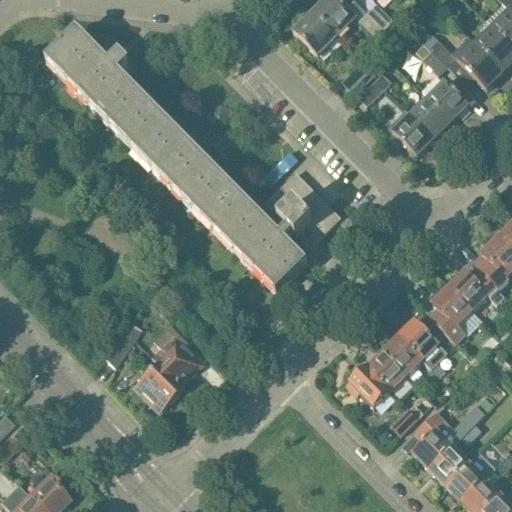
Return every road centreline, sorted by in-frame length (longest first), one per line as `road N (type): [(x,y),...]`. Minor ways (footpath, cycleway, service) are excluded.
road 1 (residential): [(431,221),(221,21)]
road 2 (tertiary): [(156,497),(0,328)]
road 3 (residential): [(278,373),(431,221)]
road 4 (residential): [(411,511),(278,373)]
road 5 (residential): [(156,497),(278,373)]
road 6 (residential): [(221,21),(65,0)]
